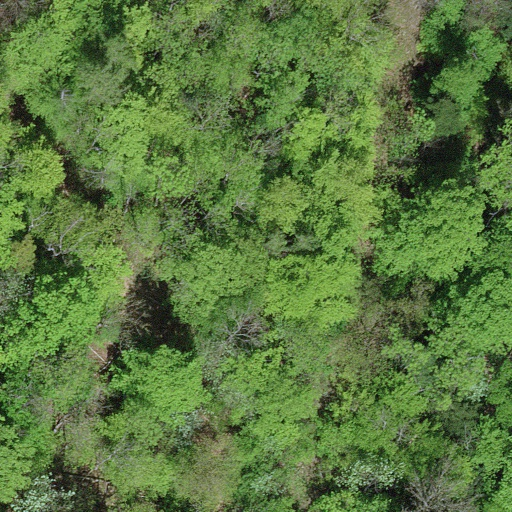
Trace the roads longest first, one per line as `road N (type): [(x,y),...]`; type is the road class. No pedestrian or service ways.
road 1 (track): [(291,511),(369,171),(371,0)]
road 2 (track): [(214,511),(205,442),(165,350),(0,79)]
